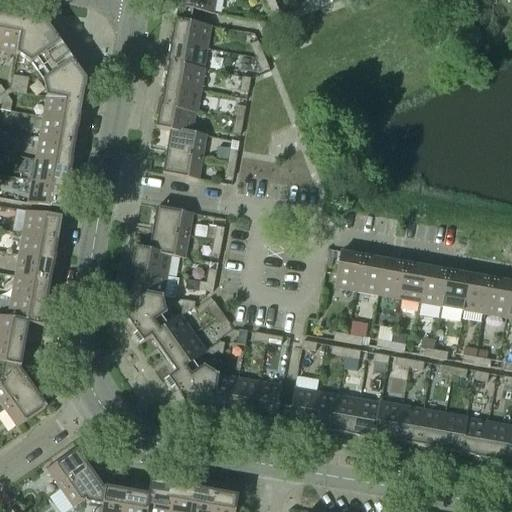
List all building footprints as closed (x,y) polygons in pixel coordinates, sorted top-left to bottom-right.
[(212,16),(215,0),(178,0),(176,10),(212,16)] [(278,12),(272,0),(270,0),(265,3),(271,16),(278,12)] [(0,53),(16,56),(22,20),(2,17),(0,28),(0,53)] [(86,81),(69,56),(46,24),(22,20),(16,56),(18,57),(29,64),(43,84),(46,97),(46,99),(82,105),(86,81)] [(206,51),(210,28),(175,22),(174,22),(170,45),(206,51)] [(262,56),(257,43),(250,46),(255,59),(262,56)] [(203,71),(206,51),(170,45),(167,66),(202,72),(203,71)] [(268,69),(262,56),(255,59),(261,72),(268,69)] [(200,93),(204,71),(203,71),(202,72),(167,66),(166,67),(168,67),(164,87),(200,93)] [(25,96),(28,80),(12,77),(10,87),(16,88),(15,94),(25,96)] [(247,94),(250,80),(242,79),(239,93),(247,94)] [(196,116),(200,93),(164,87),(161,107),(160,109),(195,115),(195,116),(196,116)] [(10,113),(11,104),(7,98),(2,102),(0,112),(10,113)] [(78,125),(82,105),(46,99),(42,119),(78,125)] [(191,134),(195,116),(195,115),(160,109),(161,107),(159,107),(155,131),(169,133),(169,132),(191,136),(191,134)] [(242,123),(245,109),(237,108),(234,122),(242,123)] [(75,146),(78,125),(42,119),(39,140),(75,146)] [(240,137),(242,123),(234,122),(232,136),(240,137)] [(202,160),(205,137),(191,134),(191,136),(169,132),(169,133),(166,153),(202,160)] [(71,168),(75,146),(39,140),(35,162),(71,168)] [(235,166),(237,152),(229,150),(227,165),(235,166)] [(198,182),(202,160),(166,153),(162,176),(198,182)] [(67,189),(71,168),(35,162),(31,183),(67,189)] [(232,180),(235,166),(227,165),(224,178),(232,180)] [(63,212),(67,189),(31,183),(27,205),(63,212)] [(188,238),(192,216),(156,209),(152,232),(188,238)] [(58,243),(62,220),(26,213),(22,236),(58,243)] [(221,244),(223,230),(216,228),(213,243),(221,244)] [(184,261),(188,238),(152,232),(148,252),(148,253),(170,257),(170,258),(184,261)] [(54,263),(58,243),(22,236),(18,257),(54,263)] [(219,258),(221,244),(213,243),(211,256),(219,258)] [(166,279),(170,258),(170,257),(148,253),(148,252),(134,249),(130,272),(166,279)] [(355,294),(362,259),(339,254),(333,290),(355,294)] [(50,284),(54,263),(18,257),(14,278),(50,284)] [(377,298),(383,262),(362,259),(355,294),(377,298)] [(398,301),(404,266),(383,262),(377,298),(398,301)] [(419,305),(426,270),(404,266),(398,301),(419,305)] [(441,309),(447,273),(426,270),(419,305),(441,309)] [(213,286),(216,273),(208,271),(205,285),(213,286)] [(162,300),(166,279),(130,272),(126,293),(162,300)] [(463,313),(469,277),(447,273),(441,309),(463,313)] [(483,316),(489,281),(469,277),(463,313),(483,316)] [(46,305),(50,284),(14,278),(10,299),(46,305)] [(505,320),(511,285),(489,281),(483,316),(505,320)] [(212,294),(213,286),(205,285),(199,284),(198,292),(212,294)] [(171,321),(165,313),(162,300),(126,293),(122,316),(136,335),(132,338),(139,347),(150,339),(180,318),(194,309),(194,304),(182,302),(180,316),(171,321)] [(42,328),(46,305),(10,299),(7,319),(7,320),(29,324),(28,326),(42,328)] [(221,315),(213,304),(207,308),(215,320),(221,315)] [(229,327),(221,315),(215,320),(223,332),(229,327)] [(0,341),(24,346),(28,326),(29,324),(7,320),(7,319),(0,318),(0,341)] [(163,357),(193,336),(180,318),(150,339),(163,357)] [(244,347),(246,333),(238,332),(236,346),(244,347)] [(347,345),(348,337),(334,334),(332,342),(347,345)] [(267,345),(268,337),(254,335),(252,343),(267,345)] [(205,353),(193,336),(163,357),(175,375),(205,353)] [(280,347),(282,340),(268,337),(267,345),(280,347)] [(360,347),(362,339),(348,337),(347,345),(360,347)] [(20,368),(24,346),(0,341),(0,364),(3,365),(20,368)] [(390,352),(391,344),(377,342),(375,350),(390,352)] [(315,353),(316,346),(302,343),(301,351),(315,353)] [(210,413),(216,377),(204,369),(198,360),(206,354),(221,357),(224,345),(220,344),(205,353),(175,375),(163,383),(170,393),(174,390),(187,409),(210,413)] [(403,354),(405,347),(391,344),(390,352),(403,354)] [(344,359),(346,351),(331,348),(330,356),(344,359)] [(432,360),(433,352),(419,350),(418,357),(432,360)] [(358,361),(359,353),(346,351),(344,359),(358,361)] [(446,362),(447,354),(433,352),(432,360),(446,362)] [(387,366),(388,358),(374,356),(373,364),(387,366)] [(475,367),(477,360),(462,357),(461,365),(475,367)] [(408,370),(410,362),(395,360),(394,367),(408,370)] [(489,370),(490,362),(477,360),(475,367),(489,370)] [(422,372),(423,365),(410,362),(408,370),(422,372)] [(33,390),(20,371),(20,368),(3,365),(1,381),(3,383),(0,385),(0,405),(3,411),(33,390)] [(451,378),(453,370),(438,367),(437,375),(451,378)] [(465,380),(466,372),(453,370),(451,378),(465,380)] [(487,384),(488,376),(474,373),(473,381),(487,384)] [(231,417),(238,380),(216,377),(210,413),(231,417)] [(511,388),(511,380),(502,379),(501,386),(511,388)] [(253,420),(259,384),(238,380),(231,417),(253,420)] [(275,424),(282,388),(259,384),(253,420),(275,424)] [(17,429),(46,408),(33,390),(3,411),(17,429)] [(310,430),(316,394),(294,390),(287,426),(310,430)] [(330,434),(336,398),(316,394),(310,430),(330,434)] [(352,438),(358,402),(336,398),(330,434),(352,438)] [(380,406),(379,405),(358,402),(352,438),(373,442),(380,406)] [(394,444),(401,408),(379,404),(379,405),(380,406),(373,442),(375,442),(375,441),(394,444)] [(416,448),(422,412),(401,408),(394,444),(416,448)] [(438,452),(444,416),(422,412),(416,448),(438,452)] [(465,421),(467,421),(467,420),(444,416),(438,452),(458,455),(458,456),(459,457),(465,421)] [(481,460),(487,424),(467,421),(465,421),(459,457),(481,460)] [(502,464),(509,428),(487,424),(481,460),(502,464)] [(511,428),(509,428),(502,464),(511,465),(511,428)] [(60,491),(90,470),(76,451),(46,472),(60,491)] [(102,506),(105,489),(103,488),(90,470),(60,491),(73,510),(85,501),(86,504),(102,506)] [(167,511),(172,486),(150,482),(148,496),(149,497),(145,511),(167,511)] [(190,511),(194,490),(172,486),(167,511),(190,511)] [(124,511),(128,493),(105,489),(102,506),(101,511),(124,511)] [(211,511),(215,494),(194,490),(190,511),(211,511)] [(145,511),(149,497),(148,496),(128,493),(124,511),(145,511)] [(234,511),(237,498),(215,494),(211,511),(234,511)]
